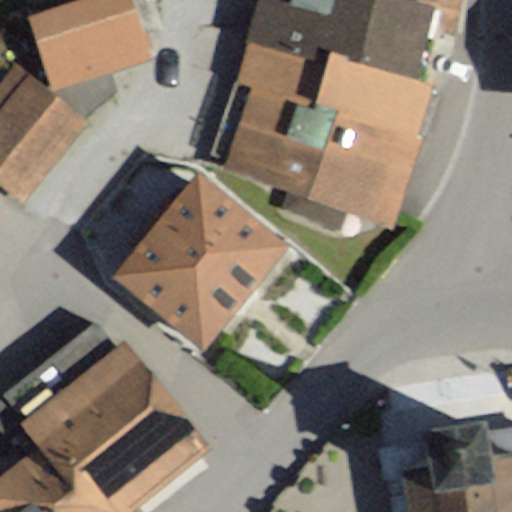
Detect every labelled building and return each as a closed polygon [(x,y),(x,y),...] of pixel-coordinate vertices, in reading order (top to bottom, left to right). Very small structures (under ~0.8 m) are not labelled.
[(128,0),(115,0),(42,22),(62,89),(148,63),(128,0)] [(417,130),(439,0),(260,0),(247,80),(264,83),(417,130)] [(25,64),(0,93),(0,182),(24,202),(92,122),(25,64)] [(417,130),(264,83),(234,161),(389,216),(417,130)] [(203,186),(123,279),(210,354),(290,260),(203,186)] [(0,485),(0,511),(125,511),(122,508),(195,449),(119,355),(30,427),(47,448),(0,485)] [(430,430),(431,439),(437,490),(495,483),(488,432),(487,423),(430,430)] [(431,439),(387,445),(394,511),(511,511),(511,428),(488,432),(495,483),(437,490),(431,439)]
